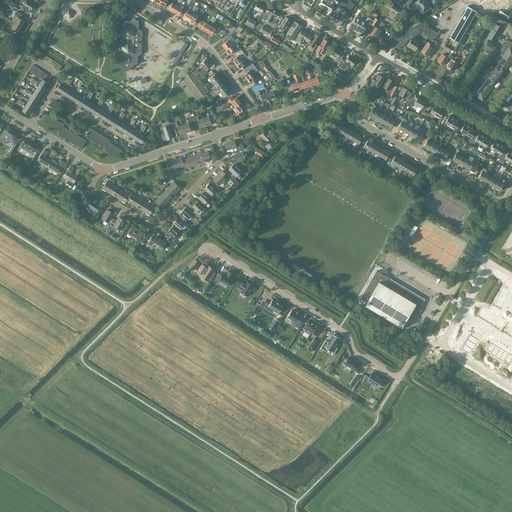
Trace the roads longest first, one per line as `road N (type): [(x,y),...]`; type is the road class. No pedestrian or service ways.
road 1 (residential): [(209,246),(344,331),(353,350),(398,379),(425,335)]
road 2 (residential): [(102,170),(89,191),(152,231),(220,160),(213,134)]
road 3 (residential): [(261,119),(208,47),(131,0)]
road 4 (residential): [(471,186),(359,121),(342,93)]
road 5 (unclassified): [(511,133),(377,56)]
road 6 (residential): [(147,156),(50,94),(30,125)]
